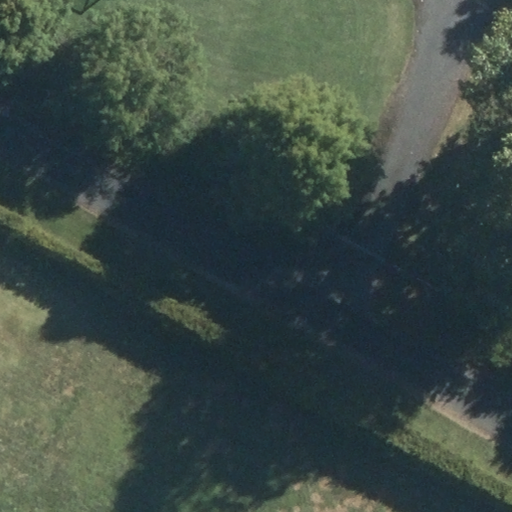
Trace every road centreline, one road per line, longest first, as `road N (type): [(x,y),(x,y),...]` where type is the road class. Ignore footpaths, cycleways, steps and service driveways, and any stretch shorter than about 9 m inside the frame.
road 1 (track): [(0,119),(511,407)]
road 2 (track): [(492,0),(329,302)]
